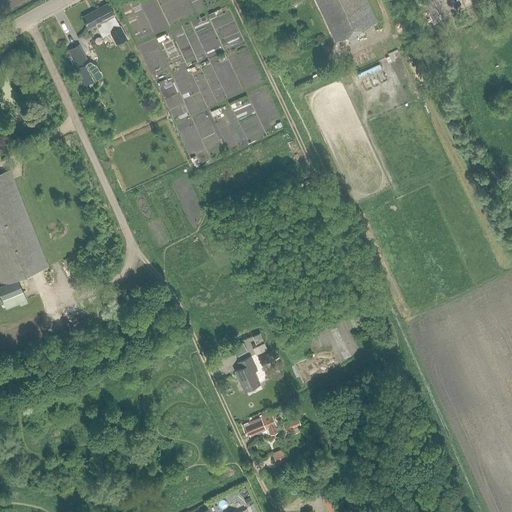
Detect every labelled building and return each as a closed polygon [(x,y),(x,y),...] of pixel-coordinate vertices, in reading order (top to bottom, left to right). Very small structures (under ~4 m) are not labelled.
[(315,0),(335,41),(376,22),(365,0),(315,0)] [(108,4),(82,17),(88,28),(96,24),(107,19),(114,15),(108,4)] [(107,19),(96,24),(100,32),(108,28),(110,32),(120,27),(114,15),(107,19)] [(120,27),(110,32),(117,44),(126,39),(120,27)] [(73,48),(68,51),(77,68),(89,62),(83,52),(77,55),(73,48)] [(77,68),(86,85),(102,77),(95,65),(89,62),(77,68)] [(364,76),(386,68),(384,63),(362,71),(364,76)] [(0,279),(2,285),(0,286),(0,294),(6,310),(19,304),(20,306),(28,303),(18,279),(50,267),(5,161),(0,162),(0,279)] [(190,292),(235,275),(230,262),(224,264),(222,259),(206,265),(209,272),(185,281),(190,292)] [(261,334),(253,338),(256,344),(263,340),(261,334)] [(236,356),(245,353),(242,344),(231,349),(234,357),(236,356)] [(271,352),(258,358),(262,366),(275,360),(271,352)] [(245,390),(261,383),(255,370),(257,369),(251,355),(239,361),(242,367),(235,370),(245,390)] [(278,431),(277,428),(276,426),(277,426),(271,412),(261,417),(242,425),(246,435),(248,433),(250,436),(266,429),(267,429),(271,436),(278,432),(278,431)] [(301,426),(298,419),(283,425),(286,432),(301,426)] [(280,462),(287,459),(283,449),(276,451),(280,462)] [(288,460),(284,462),(287,469),(292,467),(290,460),(288,460)] [(331,491),(323,495),(331,511),(339,507),(331,491)]
